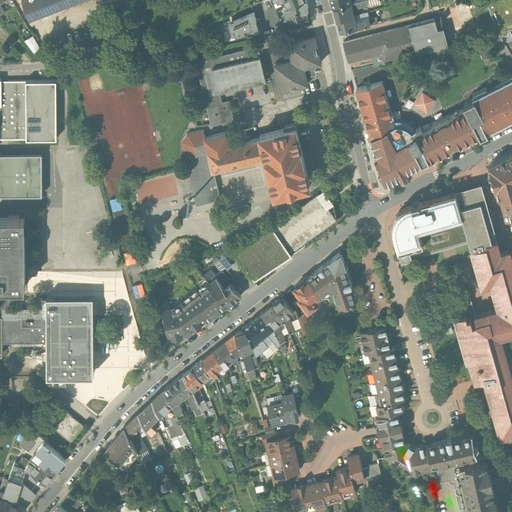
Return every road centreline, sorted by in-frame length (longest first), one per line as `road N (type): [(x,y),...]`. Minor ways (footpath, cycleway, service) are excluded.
road 1 (residential): [(38,511),(146,388),(378,207)]
road 2 (residential): [(318,0),(378,207)]
road 3 (residential): [(378,207),(430,403)]
road 4 (residential): [(378,207),(511,139)]
road 5 (residential): [(319,444),(416,422),(430,403)]
